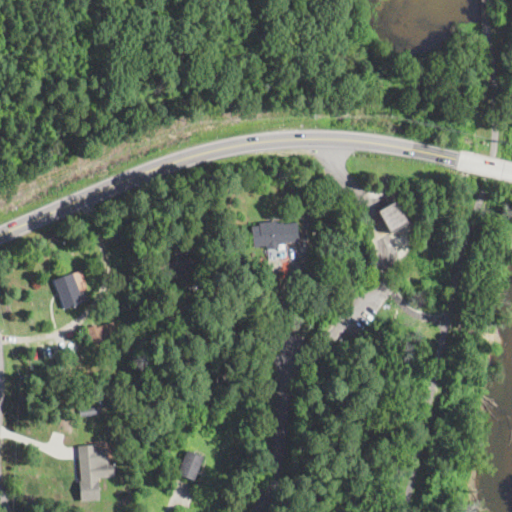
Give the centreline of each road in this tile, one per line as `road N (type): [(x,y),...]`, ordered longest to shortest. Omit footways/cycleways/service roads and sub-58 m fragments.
road 1 (residential): [(291,340),(285,450),(261,511),(2,489),(0,343)]
road 2 (primary): [(458,159),(374,142),(247,143),(134,175),(0,233)]
